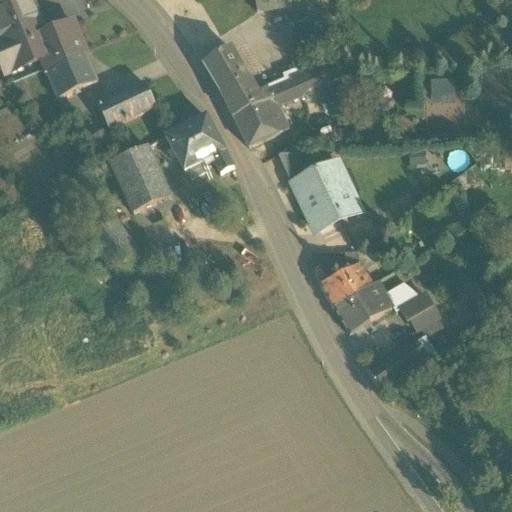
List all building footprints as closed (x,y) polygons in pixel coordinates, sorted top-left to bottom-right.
[(0,0),(0,15),(9,12),(30,3),(29,0),(0,0)] [(257,0),(258,15),(310,11),(308,0),(257,0)] [(41,29),(30,3),(9,12),(20,38),(30,33),(41,29)] [(0,15),(0,40),(2,45),(20,38),(9,12),(0,15)] [(73,25),(34,42),(33,43),(41,62),(46,72),(85,55),(86,55),(73,25)] [(30,33),(20,38),(2,45),(6,54),(0,57),(0,60),(7,76),(41,62),(33,43),(34,42),(30,33)] [(221,95),(234,121),(272,102),(267,91),(266,92),(258,96),(230,50),(204,67),(221,95)] [(98,85),(85,55),(46,72),(59,102),(98,85)] [(309,90),(325,83),(326,83),(321,71),(317,62),(300,70),(301,71),(309,90)] [(336,64),(321,71),(326,83),(325,83),(327,87),(343,80),(336,64)] [(266,92),(267,91),(267,90),(287,81),(286,77),(301,71),(300,70),(296,71),(283,77),(284,81),(264,89),(266,92)] [(309,90),(301,71),(286,77),(287,81),(267,90),(267,91),(272,102),(234,121),(249,151),(288,132),(277,108),(301,98),(309,90)] [(98,107),(110,132),(157,110),(145,85),(98,107)] [(187,173),(191,181),(205,174),(201,166),(211,161),(225,154),(206,119),(166,139),(170,147),(184,174),(187,173)] [(132,216),(169,200),(146,149),(110,165),(132,216)] [(234,170),(225,154),(211,161),(221,177),(234,170)] [(281,157),(295,186),(326,172),(318,155),(281,157)] [(304,210),(316,235),(360,214),(352,198),(345,196),(332,169),(326,172),(295,186),(299,195),(305,197),(310,208),(304,210)] [(88,242),(111,275),(139,258),(115,225),(88,242)] [(313,273),(320,289),(332,282),(325,267),(313,273)] [(320,289),(334,312),(372,289),(362,273),(355,269),(332,282),(320,289)] [(377,286),(372,289),(334,312),(350,338),(369,327),(369,325),(393,311),(394,311),(385,298),(377,286)] [(404,287),(385,298),(394,311),(393,311),(395,316),(400,313),(400,312),(418,301),(416,296),(404,287)] [(411,323),(417,334),(439,322),(425,298),(418,301),(400,312),(400,313),(407,325),(411,323)] [(365,372),(381,398),(428,364),(409,338),(395,348),(401,357),(390,365),(385,358),(365,372)]
